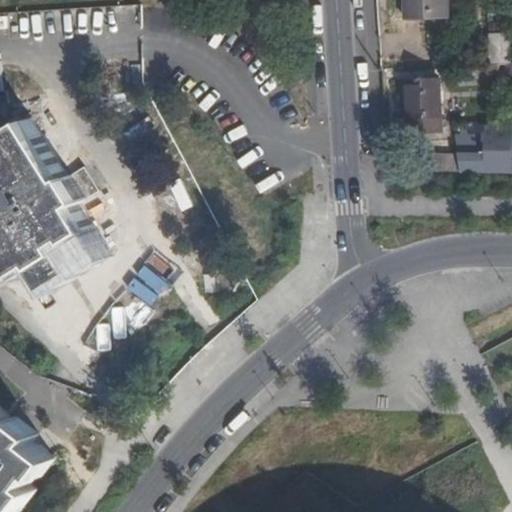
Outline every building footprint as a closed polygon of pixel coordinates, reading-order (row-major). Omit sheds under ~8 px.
[(450,18),(448,0),(405,0),(407,19),(450,18)] [(511,63),(510,39),(488,40),(490,64),(500,63),(511,63)] [(511,91),(511,62),(511,63),(500,63),(502,92),(511,91)] [(441,131),(438,78),(403,81),(403,95),(407,95),(409,133),(441,131)] [(78,239),(97,226),(83,203),(90,199),(74,174),(71,176),(69,173),(34,118),(11,132),(9,128),(0,134),(0,242),(19,274),(42,260),(45,265),(69,250),(63,242),(75,234),(78,239)] [(484,156),(459,155),(462,172),(511,172),(511,129),(489,129),(488,135),(485,135),(484,156)] [(424,153),(423,172),(462,172),(459,155),(424,153)] [(40,473),(44,476),(58,457),(37,440),(42,433),(20,416),(17,420),(0,406),(0,511),(15,511),(18,509),(21,511),(38,490),(31,484),(40,473)]
